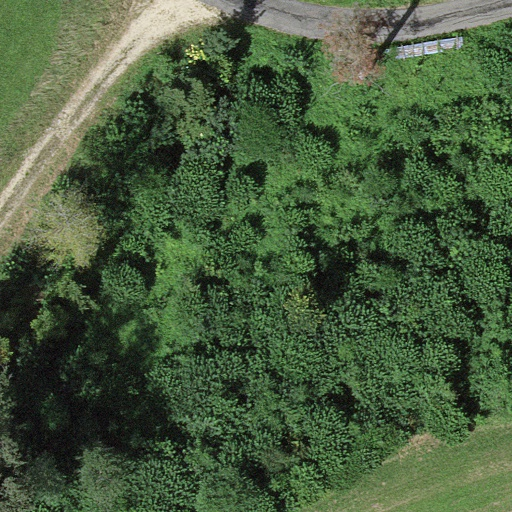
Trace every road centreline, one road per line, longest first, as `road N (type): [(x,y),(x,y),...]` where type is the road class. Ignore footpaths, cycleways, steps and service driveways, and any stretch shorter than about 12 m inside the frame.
road 1 (unclassified): [(507,0),(372,23),(267,12),(240,0)]
road 2 (track): [(0,210),(170,0)]
